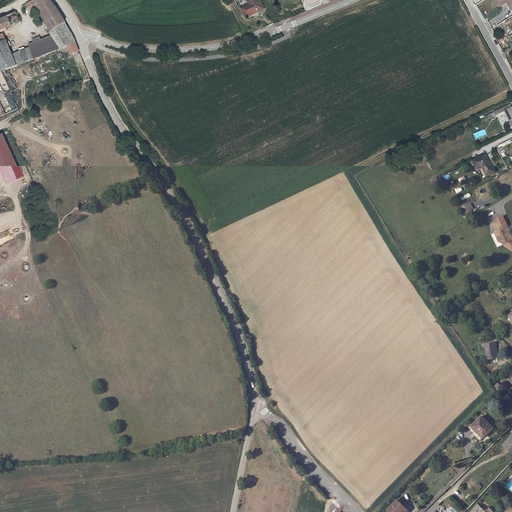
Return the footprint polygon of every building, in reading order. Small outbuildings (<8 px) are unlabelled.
[(51,0),(35,0),(27,5),(29,8),(36,6),(49,31),(68,24),(51,0)] [(244,11),(245,13),(256,7),(251,0),(248,0),(252,6),(244,11)] [(260,0),(251,0),(256,7),(245,13),(248,20),(259,14),(265,10),(263,6),(260,0)] [(302,0),(306,9),(320,3),(321,0),(302,0)] [(511,11),(511,10),(511,0),(497,0),(495,2),(500,8),(507,3),(511,11)] [(267,4),(263,6),(265,10),(259,14),(260,16),(270,10),(267,4)] [(4,16),(0,17),(0,29),(8,27),(4,16)] [(72,31),(68,24),(49,31),(52,37),(72,31)] [(81,52),(72,31),(52,37),(61,51),(63,55),(70,52),(71,56),(81,52)] [(0,35),(0,70),(2,74),(4,73),(35,60),(31,48),(13,55),(5,34),(0,35)] [(29,45),(31,48),(35,60),(61,51),(52,37),(29,45)] [(11,89),(6,77),(0,79),(0,80),(5,91),(11,89)] [(0,116),(12,111),(0,84),(0,105),(3,112),(0,112),(0,116)] [(511,111),(509,107),(493,114),(496,118),(505,114),(511,127),(511,111)] [(13,123),(19,119),(16,113),(10,117),(13,123)] [(3,136),(0,137),(0,170),(6,184),(21,177),(3,136)] [(488,158),(477,164),(481,172),(486,170),(490,177),(497,174),(488,158)] [(467,205),(461,210),(465,215),(471,211),(467,205)] [(0,224),(10,221),(6,212),(0,214),(0,224)] [(501,217),(495,220),(497,222),(492,225),(496,232),(493,234),(496,239),(498,238),(501,244),(502,245),(503,245),(504,247),(511,252),(511,240),(510,238),(509,236),(509,235),(505,228),(506,227),(501,217)] [(493,342),(482,345),(486,359),(497,356),(493,342)] [(476,438),(481,443),(494,430),(482,419),(473,428),(478,432),(476,434),(478,437),(476,438)] [(403,511),(406,509),(395,499),(386,508),(390,511),(403,511)]
